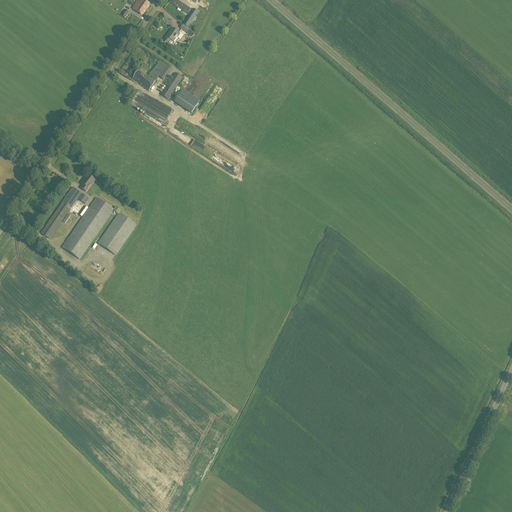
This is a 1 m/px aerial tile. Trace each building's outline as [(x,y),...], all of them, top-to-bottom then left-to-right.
[(142,16),(150,5),(143,0),(138,0),(132,9),(142,16)] [(176,0),(175,0),(170,0),(169,2),(171,4),(188,15),(191,9),(177,0),(176,0)] [(193,9),(183,25),(188,28),(193,21),(198,12),(193,9)] [(190,29),(188,28),(183,25),(180,29),(187,33),(191,37),(194,34),(190,29)] [(173,42),(177,37),(180,33),(173,28),(164,40),(169,43),(171,40),(173,42)] [(160,61),(152,72),(163,80),(172,69),(160,61)] [(149,91),(155,82),(146,75),(145,75),(139,71),(133,79),(141,85),(149,91)] [(168,100),(181,80),(182,78),(175,73),(172,77),(161,95),(168,100)] [(192,114),(200,101),(183,90),(175,102),(192,114)] [(165,125),(173,111),(138,91),(131,105),(165,125)] [(86,192),(95,181),(88,175),(81,184),(83,185),(81,189),(86,192)] [(76,217),(89,199),(72,187),(41,233),(50,240),(77,199),(77,200),(69,212),(76,217)] [(113,209),(96,198),(62,248),(79,260),(113,212),(117,215),(98,244),(115,256),(136,225),(119,213),(121,211),(115,207),(113,209)]
